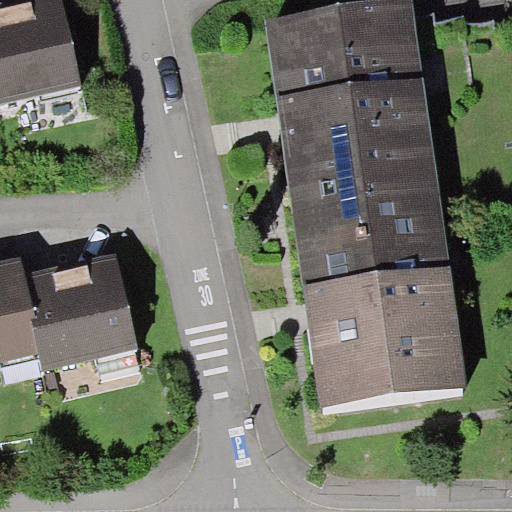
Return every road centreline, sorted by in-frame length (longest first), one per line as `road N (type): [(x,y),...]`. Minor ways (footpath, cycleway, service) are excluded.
road 1 (residential): [(180,193),(239,511)]
road 2 (residential): [(137,0),(180,193)]
road 3 (residential): [(0,212),(131,206),(180,193)]
